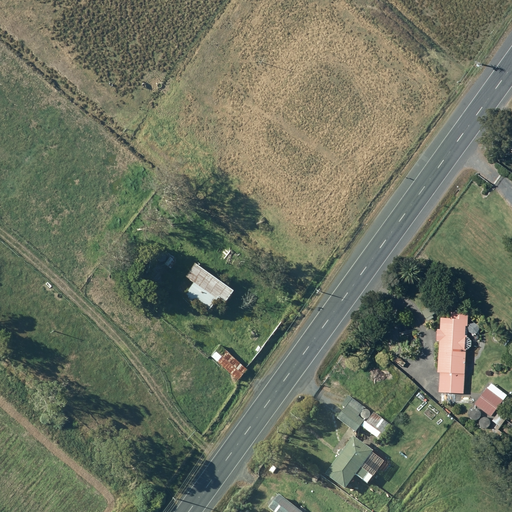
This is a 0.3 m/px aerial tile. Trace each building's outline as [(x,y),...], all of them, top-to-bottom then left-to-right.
[(170,257),(165,263),(171,267),(176,261),(170,257)] [(195,262),(186,275),(194,281),(184,295),(208,312),(219,296),(226,301),(234,289),(195,262)] [(155,306),(164,296),(155,287),(146,297),(155,306)] [(441,372),(442,372),(441,391),(466,393),(469,349),(470,349),(474,346),(474,340),(471,337),(468,337),(468,325),(471,325),(472,312),(454,311),(454,318),(444,317),(441,372)] [(210,355),(238,379),(248,368),(220,344),(210,355)] [(493,382),(477,404),(493,416),(509,395),(493,382)] [(347,409),(339,419),(357,433),(362,426),(380,439),(391,425),(375,413),(368,423),(360,417),(366,409),(350,396),(343,406),(347,409)] [(499,424),(496,427),(499,429),(508,418),(500,412),(494,420),(499,424)] [(504,433),(500,430),(491,440),(495,443),(504,433)] [(511,437),(508,434),(502,441),(511,449),(511,437)] [(356,438),(328,475),(347,490),(357,475),(364,480),(369,473),(363,468),(374,452),(356,438)] [(391,484),(378,473),(368,485),(381,496),(391,484)] [(270,508),(275,511),(302,511),(281,495),(270,508)]
